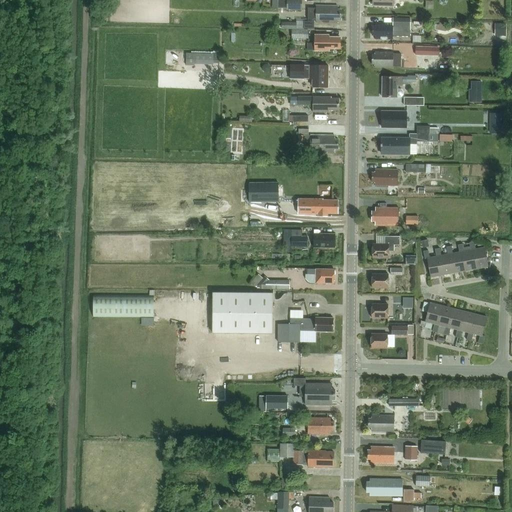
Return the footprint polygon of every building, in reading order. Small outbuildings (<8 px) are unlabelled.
[(302,9),(302,0),(286,0),(286,8),(302,9)] [(314,21),(316,21),(316,23),(338,23),(338,20),(341,20),(341,10),(338,10),(338,6),(317,6),(317,8),(308,8),(308,19),(308,22),(304,21),(304,22),(304,29),(314,29),(314,21)] [(410,19),(393,18),(393,23),(376,23),(376,27),(373,26),(372,35),(376,36),(376,39),(393,39),(393,37),(410,37),(410,19)] [(292,39),(308,39),(308,30),(292,30),(292,39)] [(329,49),(340,49),(341,37),(330,37),(330,35),(315,35),(315,51),(329,51),(329,49)] [(416,47),(416,55),(439,55),(439,47),(416,47)] [(375,65),(375,68),(393,68),(393,67),(401,67),(401,54),(393,54),(393,52),(375,52),(375,55),(372,55),(372,64),(375,65)] [(186,53),(186,65),(196,65),(196,53),(191,53),(186,53)] [(291,65),(291,79),(304,79),(310,79),(310,66),(304,66),(304,65),(291,65)] [(329,66),(310,66),(310,79),(313,79),(313,87),(328,88),(329,66)] [(408,77),(383,77),(382,97),(400,97),(403,95),(403,92),(401,90),(398,89),(398,86),(402,86),(402,84),(408,84),(408,82),(416,82),(416,76),(408,76),(408,77)] [(482,82),(471,81),(471,89),(469,89),(469,102),(482,102),(482,82)] [(299,105),(313,105),(313,112),(329,112),(329,110),(339,110),(339,99),(332,99),(332,97),(313,97),(299,97),(299,105)] [(382,112),(382,127),(407,128),(407,112),(382,112)] [(490,123),(489,132),(500,133),(501,123),(490,123)] [(410,139),(382,139),(382,154),(417,154),(417,142),(438,142),(438,128),(430,128),(430,127),(417,126),(417,134),(410,134),(410,139)] [(304,146),(311,146),(310,152),(335,153),(335,149),(339,149),(339,140),(335,140),(335,136),(309,135),(309,129),(294,129),(294,136),(298,136),(298,143),(304,143),(304,146)] [(406,172),(424,173),(424,165),(406,165),(406,172)] [(398,170),(375,170),(375,173),(372,173),(372,182),(375,182),(375,185),(398,185),(398,170)] [(249,183),(249,195),(249,202),(279,202),(279,183),(249,183)] [(327,213),(338,213),(338,201),(323,201),(323,200),(299,200),(299,213),(319,214),(319,216),(327,216),(327,213)] [(398,208),(376,208),(376,212),(372,212),(372,221),(375,221),(375,225),(398,225),(398,208)] [(406,225),(418,225),(418,216),(406,216),(406,225)] [(314,247),(335,248),(335,234),(314,234),(314,247)] [(411,235),(407,238),(407,243),(411,245),(415,242),(415,237),(411,235)] [(389,258),(389,251),(394,251),(394,245),(400,245),(400,236),(385,236),(385,244),(373,244),(373,258),(389,258)] [(308,237),(302,237),(292,237),(292,248),(308,248),(308,237)] [(474,242),(469,243),(470,246),(471,250),(473,250),(477,269),(489,267),(485,248),(476,249),(474,242)] [(463,244),(458,245),(459,252),(462,252),(465,271),(477,269),(473,250),(471,250),(464,251),(464,247),(463,244)] [(451,246),(446,247),(447,248),(447,252),(448,254),(450,254),(454,273),(465,271),(462,252),(459,252),(453,254),(451,246)] [(440,248),(435,249),(436,257),(439,256),(442,275),(454,273),(450,254),(448,254),(441,256),(440,248)] [(428,250),(423,251),(425,259),(427,259),(431,277),(442,275),(439,256),(436,257),(430,258),(428,250)] [(307,274),(315,275),(315,283),(334,284),(335,270),(308,269),(307,274)] [(388,288),(389,274),(372,274),(372,288),(388,288)] [(260,288),(290,289),(290,280),(269,280),(265,276),(257,285),(260,288)] [(273,333),(273,293),(213,293),(213,333),(273,333)] [(154,318),(154,295),(94,295),(93,317),(154,318)] [(430,303),(425,322),(434,324),(433,331),(437,333),(439,325),(437,325),(442,306),(430,303)] [(388,318),(388,304),(372,304),(372,318),(388,318)] [(442,306),(437,325),(439,325),(446,327),(444,334),(449,335),(451,328),(448,328),(453,309),(442,306)] [(448,328),(451,328),(457,330),(455,337),(460,338),(462,331),(460,330),(465,312),(453,309),(448,328)] [(460,330),(462,331),(468,333),(467,340),(472,341),(473,334),(471,333),(476,315),(465,312),(460,330)] [(471,333),(473,334),(480,335),(478,343),(483,344),(485,336),(483,336),(487,317),(476,315),(471,333)] [(333,332),(334,318),(316,318),(315,319),(291,319),(290,325),(279,324),(278,342),(300,343),(300,331),(315,331),(333,332)] [(408,334),(408,327),(392,326),(392,335),(408,335),(408,334)] [(388,348),(388,334),(372,334),(371,348),(388,348)] [(332,399),(335,399),(335,390),(332,389),(332,384),(306,383),(305,405),(331,405),(332,399)] [(288,409),(288,396),(266,395),(266,396),(259,396),(259,412),(267,412),(267,409),(288,409)] [(372,428),(372,431),(394,432),(395,416),(372,415),(372,419),(368,419),(368,428),(372,428)] [(330,431),(334,431),(334,421),(331,421),(331,418),(308,418),(308,434),(330,434),(330,431)] [(445,455),(446,441),(422,440),(421,453),(445,455)] [(280,449),(280,457),(293,458),(295,458),(295,450),(295,445),(295,443),(280,443),(280,449)] [(405,460),(418,460),(418,446),(406,446),(405,460)] [(371,459),(371,463),(394,463),(394,448),(371,447),(371,450),(368,450),(368,459),(371,459)] [(293,458),(293,465),(303,465),(304,451),(295,450),(295,458),(293,458)] [(303,465),(308,465),(308,467),(321,467),(321,466),(334,467),(334,452),(326,452),(326,451),(304,451),(303,465)] [(430,476),(416,476),(416,486),(430,487),(430,476)] [(370,492),(370,495),(402,496),(402,480),(371,479),(371,482),(367,482),(367,492),(370,492)] [(404,489),(404,500),(414,501),(414,490),(404,489)] [(289,509),(289,492),(278,492),(277,509),(289,509)] [(225,496),(213,496),(213,505),(225,505),(225,496)] [(332,511),(333,502),(330,502),(330,498),(309,497),(308,511),(332,511)]
